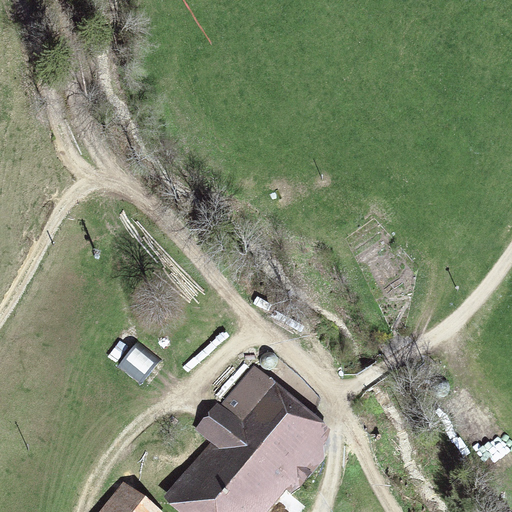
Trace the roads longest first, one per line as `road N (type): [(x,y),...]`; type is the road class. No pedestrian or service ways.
road 1 (track): [(511,261),(485,297),(424,348),(340,398),(290,336),(165,216),(109,178),(84,186),(70,204),(0,332)]
road 2 (track): [(17,0),(84,186)]
road 3 (track): [(109,178),(80,105),(67,0)]
road 4 (track): [(340,398),(394,511)]
